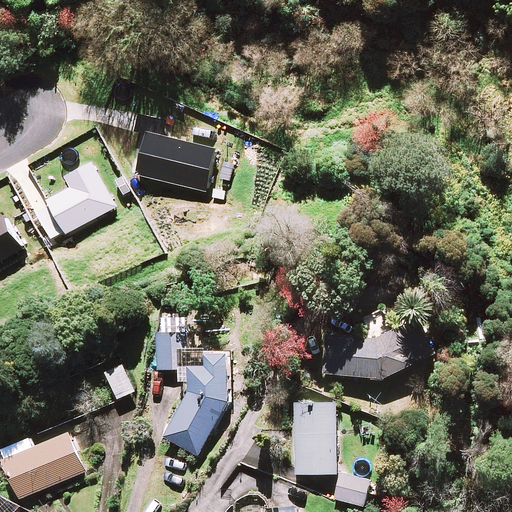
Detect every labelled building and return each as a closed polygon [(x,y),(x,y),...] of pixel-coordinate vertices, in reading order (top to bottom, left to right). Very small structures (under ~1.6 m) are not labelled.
[(324,374),(382,377),(438,352),(421,316),(381,334),(326,331),(324,374)] [(186,331),(156,330),(155,368),(185,368),(186,331)] [(195,349),(194,385),(166,435),(200,454),(229,402),(230,349),(195,349)] [(137,393),(126,365),(108,373),(119,400),(137,393)] [(339,399),(298,398),(296,471),(338,472),(339,399)] [(5,458),(21,498),(87,471),(70,431),(5,458)] [(371,480),(341,474),(336,500),(365,507),(371,480)]
